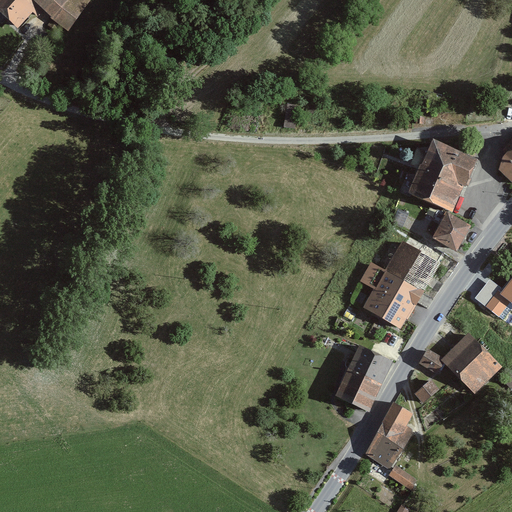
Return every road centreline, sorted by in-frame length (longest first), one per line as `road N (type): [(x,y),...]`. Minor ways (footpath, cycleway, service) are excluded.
road 1 (residential): [(0,78),(126,123),(255,140),(511,125)]
road 2 (tertiary): [(315,511),(454,289),(511,214)]
